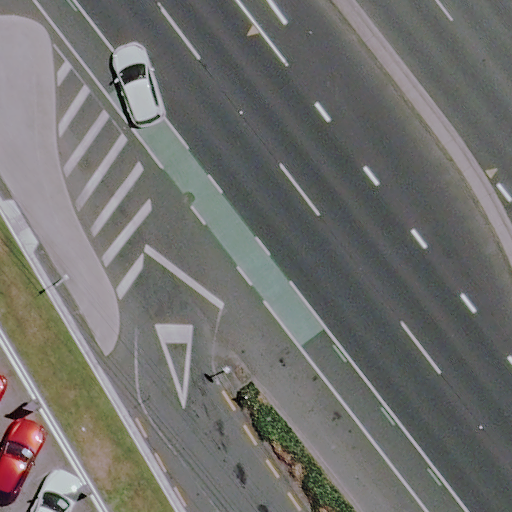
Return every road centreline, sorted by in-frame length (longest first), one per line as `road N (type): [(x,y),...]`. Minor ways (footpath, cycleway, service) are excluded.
road 1 (secondary): [(511,467),(151,0)]
road 2 (secondary): [(432,0),(511,102)]
